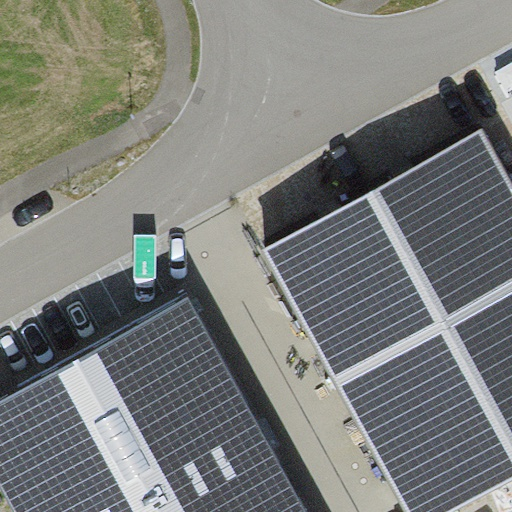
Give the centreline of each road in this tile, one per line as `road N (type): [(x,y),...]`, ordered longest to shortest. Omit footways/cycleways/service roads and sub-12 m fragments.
road 1 (residential): [(300,116),(0,278)]
road 2 (residential): [(300,116),(511,0)]
road 3 (residential): [(237,0),(300,116)]
